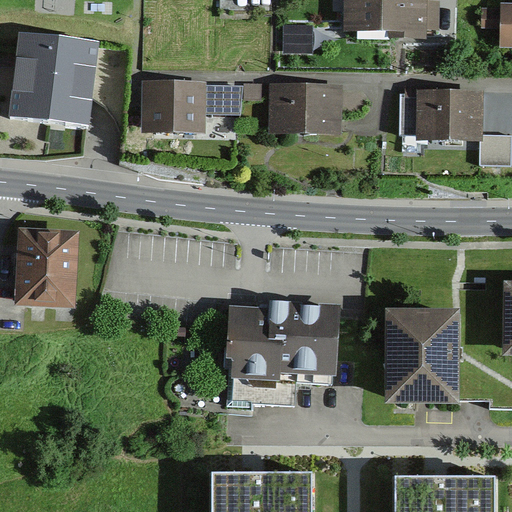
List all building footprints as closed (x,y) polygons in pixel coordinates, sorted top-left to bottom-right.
[(442,0),(340,0),(339,43),(441,46),(442,0)] [(511,9),(503,9),(503,51),(511,51),(511,9)] [(286,28),(286,55),(316,56),(317,29),(286,28)] [(100,50),(19,39),(17,60),(8,126),(88,137),(100,50)] [(206,85),(143,84),(142,111),(142,138),(206,139),(206,119),(242,119),(242,89),(206,88),(206,85)] [(343,93),(269,95),(270,136),(344,134),(343,93)] [(450,98),(415,98),(415,141),(483,140),(482,98),(450,98)] [(484,164),(511,163),(511,135),(485,135),(484,164)] [(77,234),(14,232),(13,274),(13,301),(76,302),(77,234)] [(511,287),(503,288),(503,354),(511,353),(511,287)] [(269,313),(233,311),(227,385),(280,389),(280,382),(334,386),(340,312),(269,307),(269,313)] [(462,312),(386,313),(387,405),(463,404),(462,312)] [(265,484),(212,484),(211,511),(315,511),(315,484),(265,484)] [(448,488),(394,488),(393,511),(498,511),(499,489),(448,488)]
